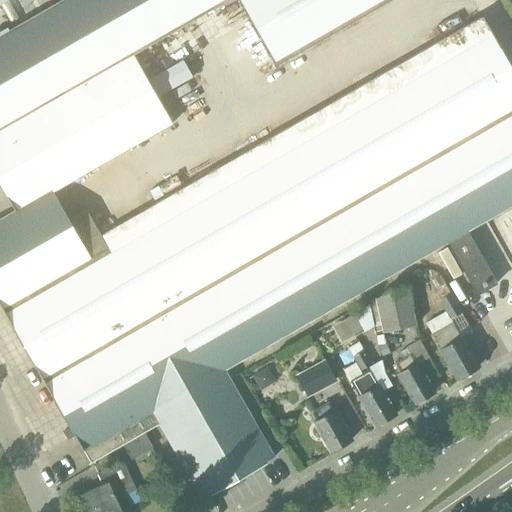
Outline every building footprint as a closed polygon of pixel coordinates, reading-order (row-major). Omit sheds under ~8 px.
[(0,37),(0,185),(16,212),(16,214),(53,192),(174,123),(134,54),(186,24),(227,0),(240,0),(277,64),(388,0),(64,0),(64,1),(60,3),(25,23),(0,37)] [(16,212),(0,220),(0,304),(90,464),(125,445),(144,434),(160,425),(152,410),(188,390),(224,369),(333,307),(422,257),(421,256),(448,241),(466,231),(511,205),(511,67),(491,31),(253,167),(109,249),(88,211),(69,221),(62,209),(53,192),(16,214),(16,212)] [(466,231),(448,241),(478,295),(496,285),(466,231)] [(469,373),(479,368),(463,340),(462,340),(451,319),(462,313),(446,285),(435,291),(447,312),(427,324),(457,380),(459,379),(462,381),(469,377),(469,373)] [(416,326),(408,287),(393,290),(378,298),(385,332),(416,326)] [(344,320),(354,338),(364,331),(354,314),(344,320)] [(387,420),(396,415),(380,387),(371,370),(363,374),(361,370),(372,364),(364,351),(363,351),(359,343),(349,349),(357,363),(344,371),(375,427),(377,426),(381,427),(387,424),(387,420)] [(427,397),(435,393),(419,365),(416,366),(410,356),(395,365),(401,375),(398,377),(414,405),(416,404),(419,406),(426,402),(427,397)] [(327,362),(297,377),(307,396),(336,381),(327,362)] [(224,369),(188,390),(238,479),(275,458),(275,457),(274,457),(224,369)] [(238,479),(188,390),(152,410),(160,425),(202,499),(201,499),(202,500),(238,479)] [(341,446),(352,440),(336,411),(334,413),(329,404),(312,413),(317,422),(315,423),(331,452),(335,453),(341,450),(341,446)] [(144,434),(125,445),(133,459),(152,448),(144,434)] [(103,485),(81,495),(88,511),(122,511),(117,500),(137,490),(124,462),(98,474),(103,485)]
